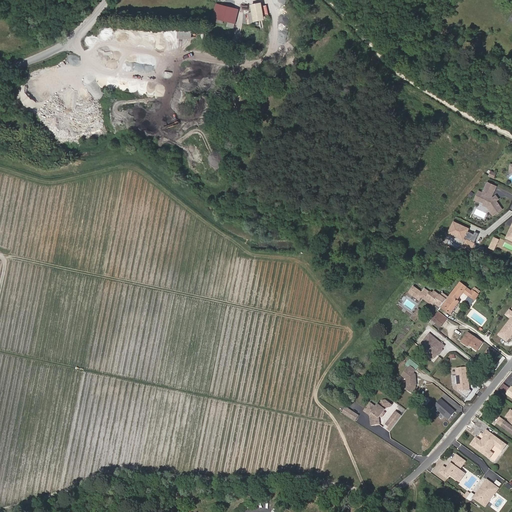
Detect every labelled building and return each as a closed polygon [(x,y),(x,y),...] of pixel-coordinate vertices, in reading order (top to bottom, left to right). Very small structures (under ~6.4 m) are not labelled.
[(252,6),(255,22),(265,20),(262,3),(252,6)] [(228,27),(233,28),(235,23),(236,23),(239,10),(218,5),(214,18),(215,18),(215,22),(224,24),(224,20),(229,21),(228,24),(228,27)] [(511,60),(511,54),(503,50),(501,56),(504,58),(502,64),(507,66),(509,60),(511,61),(511,60)] [(494,192),(485,188),(484,191),(479,189),(475,198),(480,200),(480,199),(485,201),(491,204),(493,207),(491,208),(495,213),(502,208),(497,199),(497,198),(496,196),(495,196),(494,197),(492,196),(494,192)] [(484,204),(488,205),(494,214),(495,213),(491,208),(493,207),(491,204),(485,201),(484,204)] [(449,233),(464,240),(465,239),(468,240),(465,247),(472,251),(480,234),(476,232),(475,234),(468,231),(469,229),(454,222),(449,233)] [(494,238),(490,248),(494,250),(498,242),(495,241),(497,239),(494,238)] [(467,288),(460,283),(447,300),(441,307),(450,314),(459,303),(457,301),(463,293),(467,288)] [(423,296),(425,298),(426,296),(425,295),(422,292),(421,292),(414,287),(410,292),(420,300),(422,297),(423,296)] [(463,293),(468,297),(472,291),(467,288),(463,293)] [(478,290),(475,288),(472,291),(468,297),(464,302),(470,306),(478,295),(476,293),(478,290)] [(427,297),(435,303),(441,307),(447,300),(440,296),(434,292),(433,294),(431,293),(429,295),(427,297)] [(425,298),(424,299),(433,306),(435,303),(427,297),(426,299),(425,298)] [(411,319),(416,322),(422,312),(418,309),(411,319)] [(447,318),(438,311),(438,312),(432,319),(435,321),(438,317),(444,321),(447,318)] [(511,314),(509,318),(511,319),(498,335),(506,341),(511,334),(511,314)] [(438,317),(435,321),(441,326),(444,321),(438,317)] [(475,346),(479,341),(468,333),(464,339),(471,344),(475,346)] [(437,340),(431,335),(427,340),(433,344),(437,340)] [(470,346),(471,344),(464,339),(462,342),(469,347),(470,346)] [(433,344),(427,340),(420,348),(435,360),(446,347),(437,340),(433,344)] [(411,366),(416,370),(419,366),(411,359),(408,363),(411,366)] [(414,373),(416,370),(411,366),(409,369),(408,368),(402,376),(407,380),(408,386),(417,385),(416,377),(415,377),(415,374),(414,373)] [(467,369),(457,370),(459,392),(467,399),(473,393),(470,391),(469,387),(470,386),(470,382),(469,382),(469,380),(469,379),(469,370),(467,369)] [(442,399),(436,406),(451,419),(457,411),(442,399)] [(371,403),(366,409),(369,411),(367,413),(371,415),(372,426),(380,425),(379,418),(387,408),(391,408),(392,405),(386,401),(383,401),(379,405),(377,407),(371,403)] [(359,416),(349,409),(345,415),(356,421),(359,416)] [(497,422),(511,432),(511,410),(506,416),(509,418),(510,419),(507,422),(506,421),(500,417),(497,422)] [(387,425),(391,427),(389,429),(391,431),(402,416),(397,412),(387,425)] [(482,441),(477,437),(471,444),(489,457),(492,452),(490,451),(495,444),(496,443),(501,446),(503,442),(487,430),(484,435),(485,436),(486,437),(485,439),(484,438),(482,441)] [(447,468),(444,466),(440,472),(447,477),(450,474),(456,478),(459,475),(462,478),(466,473),(460,469),(466,461),(457,454),(451,462),(452,463),(448,469),(447,468)] [(495,493),(499,487),(488,479),(474,497),(486,505),(490,500),(487,498),(493,491),(495,493)] [(493,491),(487,498),(490,500),(495,493),(493,491)]
